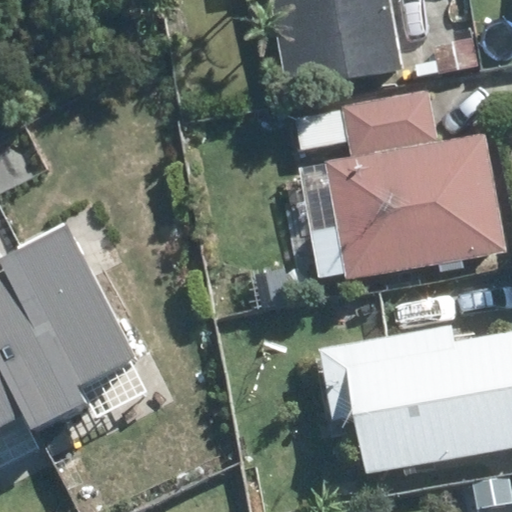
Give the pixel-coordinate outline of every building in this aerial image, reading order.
[(271,0),(288,92),(398,71),(385,0),(271,0)] [(476,45),(435,50),(440,77),(480,71),(476,45)] [(351,161),(297,172),(318,277),(344,272),(347,282),(503,252),(483,139),(437,149),(426,95),(296,121),(301,151),(348,143),(351,161)] [(157,371),(85,238),(23,271),(31,286),(0,302),(0,462),(7,459),(0,445),(0,440),(38,420),(52,445),(111,413),(104,399),(157,371)] [(444,331),(320,353),(333,424),(355,420),(365,475),(511,447),(511,370),(506,334),(446,344),(444,331)]
